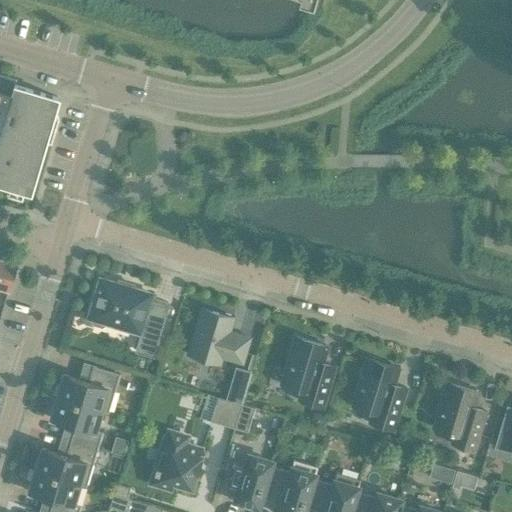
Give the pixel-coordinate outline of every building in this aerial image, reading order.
[(0,183),(30,192),(53,115),(58,97),(13,84),(13,86),(0,82),(0,183)] [(0,289),(8,291),(16,264),(0,259),(0,289)] [(150,295),(151,293),(130,287),(131,285),(129,284),(128,287),(121,285),(122,282),(120,282),(119,284),(100,278),(88,317),(92,318),(91,320),(94,324),(101,326),(105,324),(105,322),(141,333),(136,350),(138,350),(151,354),(152,355),(168,302),(166,302),(166,303),(153,299),(154,296),(153,295),(153,296),(150,295)] [(228,333),(233,318),(201,308),(188,354),(219,363),(221,356),(242,363),(249,338),(236,334),(236,335),(228,333)] [(295,336),(281,383),(300,389),(297,399),(323,407),(335,366),(334,365),(322,362),(327,345),(295,336)] [(366,357),(352,405),(371,411),(368,421),(394,430),(407,388),(405,387),(394,384),(399,367),(366,357)] [(55,395),(108,411),(119,374),(90,365),(89,367),(92,367),(89,376),(82,374),(80,379),(64,374),(61,385),(59,384),(55,395)] [(446,381),(433,427),(453,433),(450,442),(475,450),(487,411),(485,411),(473,407),(478,391),(446,381)] [(108,411),(55,395),(52,407),(54,408),(51,418),(68,423),(66,428),(73,430),(70,440),(97,448),(102,432),(94,429),(100,410),(108,412),(108,411)] [(234,428),(241,404),(217,397),(210,421),(234,428)] [(241,404),(234,428),(247,432),(254,408),(241,404)] [(511,451),(511,407),(507,406),(495,447),(511,451)] [(314,411),(310,422),(322,425),(326,415),(314,411)] [(163,437),(150,483),(172,489),(174,482),(191,487),(195,473),(197,473),(201,459),(199,459),(202,448),(185,443),(187,436),(168,430),(166,438),(163,437)] [(97,448),(70,440),(67,450),(60,448),(59,453),(42,448),(39,458),(37,458),(33,469),(86,485),(97,448)] [(371,443),(368,451),(377,454),(380,446),(371,443)] [(258,507),(262,493),(270,466),(271,461),(248,454),(243,470),(234,467),(229,484),(238,486),(234,500),(242,502),(241,504),(253,508),(253,506),(258,507)] [(313,478),(317,466),(293,459),(289,471),(270,466),(262,493),(281,499),(277,511),(302,511),(305,506),(313,478)] [(430,474),(429,475),(429,476),(430,476),(433,477),(438,478),(440,479),(443,480),(444,480),(444,481),(445,481),(446,481),(447,482),(449,482),(450,482),(451,481),(452,481),(452,482),(452,483),(452,484),(452,485),(452,486),(454,486),(455,487),(459,487),(462,487),(463,487),(467,487),(471,488),(472,488),(473,487),(474,485),(475,483),(476,479),(476,478),(477,476),(476,475),(475,475),(475,474),(473,475),(471,474),(465,472),(462,471),(457,470),(455,469),(448,467),(447,467),(446,466),(445,466),(444,466),(444,465),(438,464),(435,463),(433,463),(433,464),(432,468),(431,469),(431,471),(430,473),(430,474)] [(48,511),(77,511),(80,505),(72,503),(78,483),(86,486),(86,485),(33,469),(30,481),(32,481),(29,492),(46,497),(44,502),(51,504),(48,511)] [(313,478),(305,506),(323,511),(349,511),(356,491),(360,479),(336,472),(332,484),(313,478)] [(498,481),(495,493),(507,496),(511,484),(498,481)] [(113,494),(126,498),(129,487),(116,483),(113,494)] [(356,491),(349,511),(396,511),(399,504),(400,499),(377,492),(375,497),(356,491)] [(126,498),(113,494),(109,507),(124,511),(133,511),(137,501),(126,498)]
